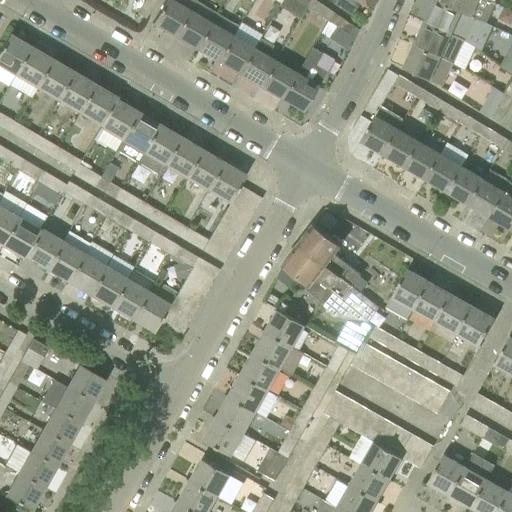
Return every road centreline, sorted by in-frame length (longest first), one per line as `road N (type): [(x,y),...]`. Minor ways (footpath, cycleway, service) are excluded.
road 1 (residential): [(306,169),(31,6)]
road 2 (residential): [(180,387),(306,169)]
road 3 (residential): [(511,288),(306,169)]
road 4 (residential): [(180,387),(0,287)]
road 5 (residential): [(306,169),(392,0)]
road 6 (residential): [(112,511),(180,387)]
